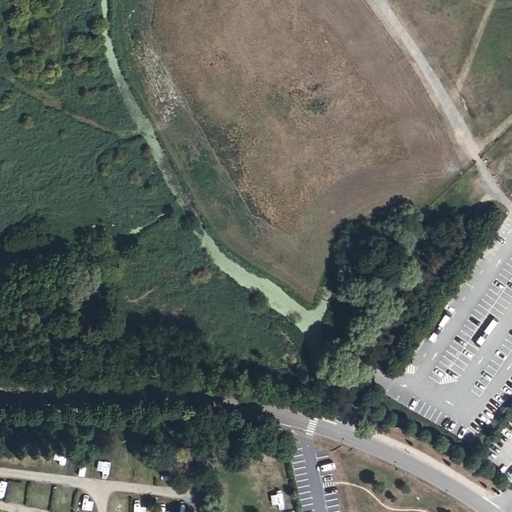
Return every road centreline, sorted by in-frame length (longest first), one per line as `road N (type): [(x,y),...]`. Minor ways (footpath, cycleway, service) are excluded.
road 1 (secondary): [(0,396),(125,396),(260,409),(392,454),(493,511)]
road 2 (track): [(369,369),(494,190)]
